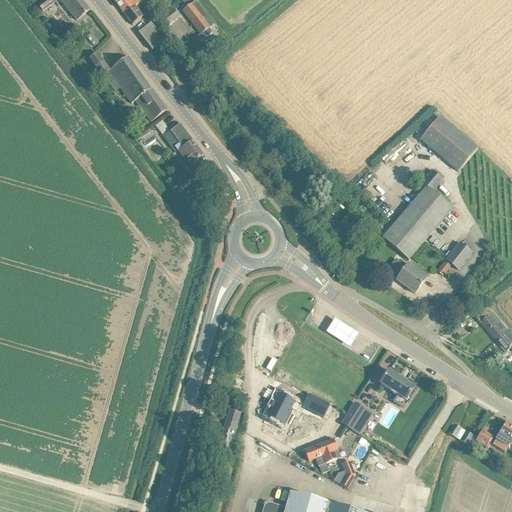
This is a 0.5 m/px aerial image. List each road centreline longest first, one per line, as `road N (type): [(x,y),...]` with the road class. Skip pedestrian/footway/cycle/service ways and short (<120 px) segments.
road 1 (tertiary): [(511,412),(382,332),(278,251)]
road 2 (secondary): [(157,511),(215,306),(242,260)]
road 3 (secondary): [(247,218),(208,142),(96,0)]
road 4 (track): [(153,511),(0,467)]
